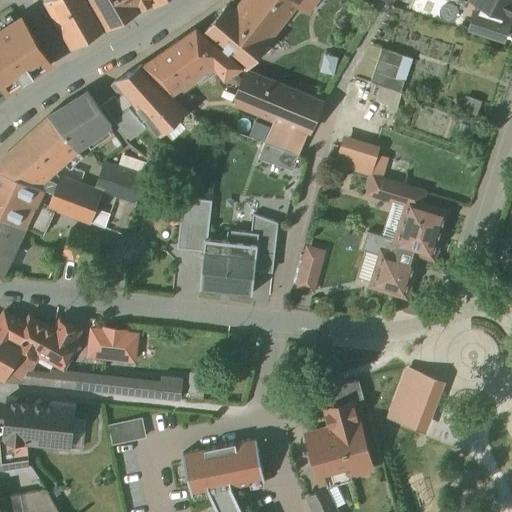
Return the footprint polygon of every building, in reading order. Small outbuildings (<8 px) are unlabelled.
[(0,0),(0,33),(0,34),(0,33),(0,95),(1,98),(59,60),(24,0),(0,0)] [(44,0),(35,5),(64,56),(102,34),(82,0),(44,0)] [(85,0),(102,28),(149,0),(85,0)] [(268,35),(224,0),(221,0),(199,27),(244,64),(268,35)] [(269,35),(292,6),(306,17),(319,0),(232,0),(230,4),(269,35)] [(511,0),(461,0),(460,3),(508,26),(511,15),(511,0)] [(134,61),(170,95),(206,69),(221,82),(241,67),(199,27),(192,22),(134,61)] [(382,48),(370,82),(401,93),(412,59),(382,48)] [(330,74),(335,57),(320,53),(316,70),(330,74)] [(134,62),(107,85),(151,137),(178,114),(134,62)] [(298,156),(321,100),(241,67),(218,123),(298,156)] [(77,90),(41,117),(68,151),(103,124),(77,90)] [(41,117),(0,151),(0,175),(27,188),(68,151),(41,117)] [(96,159),(88,184),(49,172),(38,208),(102,227),(106,213),(91,208),(96,191),(129,201),(140,163),(118,156),(115,165),(96,159)] [(0,175),(0,224),(14,232),(33,191),(27,188),(0,175)] [(386,244),(428,255),(439,215),(397,203),(386,244)] [(194,252),(192,291),(250,297),(253,272),(270,274),(273,224),(248,215),(247,243),(204,237),(203,221),(175,218),(171,249),(194,252)] [(0,262),(14,232),(0,224),(0,262)] [(85,265),(96,237),(64,225),(53,253),(85,265)] [(372,244),(361,287),(400,298),(413,255),(372,244)] [(322,256),(304,251),(293,290),(311,295),(322,256)] [(0,378),(19,343),(59,365),(82,324),(63,313),(55,327),(22,309),(16,319),(0,310),(0,378)] [(132,333),(88,328),(85,357),(128,362),(132,333)] [(402,365),(381,417),(419,432),(440,380),(402,365)] [(175,382),(23,366),(21,384),(173,400),(175,382)] [(186,392),(205,391),(204,374),(185,375),(186,392)] [(327,383),(329,399),(360,396),(358,380),(327,383)] [(65,402),(1,395),(0,408),(0,439),(60,446),(65,402)] [(366,467),(349,399),(320,406),(326,430),(304,436),(314,480),(366,467)] [(108,443),(143,437),(140,417),(105,423),(108,443)] [(183,458),(192,497),(263,482),(255,443),(183,458)] [(326,511),(317,491),(303,498),(309,511),(326,511)]
